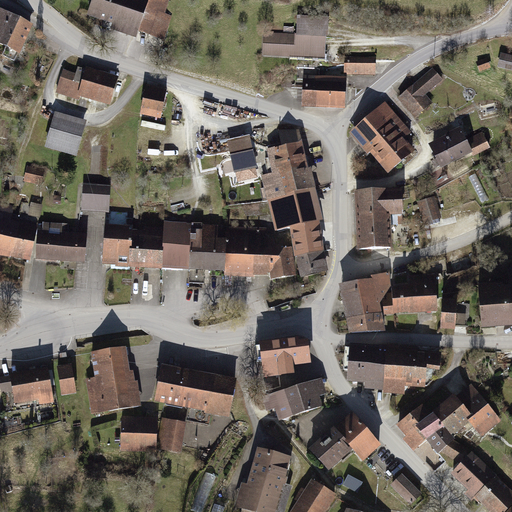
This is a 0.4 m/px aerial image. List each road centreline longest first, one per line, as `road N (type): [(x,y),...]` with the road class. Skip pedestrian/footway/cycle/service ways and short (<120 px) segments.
road 1 (tertiary): [(39,12),(117,58),(331,134)]
road 2 (residential): [(238,335),(255,424),(274,419),(334,487),(376,511)]
road 3 (residential): [(331,134),(432,49),(511,26)]
road 4 (tertiary): [(444,494),(334,376),(321,336)]
road 5 (residential): [(321,336),(511,342)]
road 6 (tertiary): [(238,335),(197,339),(129,316),(57,329)]
road 7 (unclassified): [(339,270),(465,242),(511,217)]
road 8 (tertiary): [(331,134),(340,163),(339,270)]
